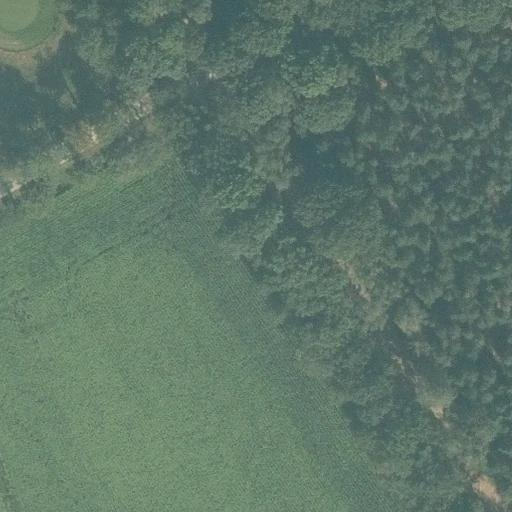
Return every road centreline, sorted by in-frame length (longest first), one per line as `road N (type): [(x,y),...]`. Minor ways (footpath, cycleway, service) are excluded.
road 1 (unclassified): [(490,511),(204,70)]
road 2 (unclassified): [(204,70),(0,187)]
road 3 (unclassified): [(330,0),(204,70)]
